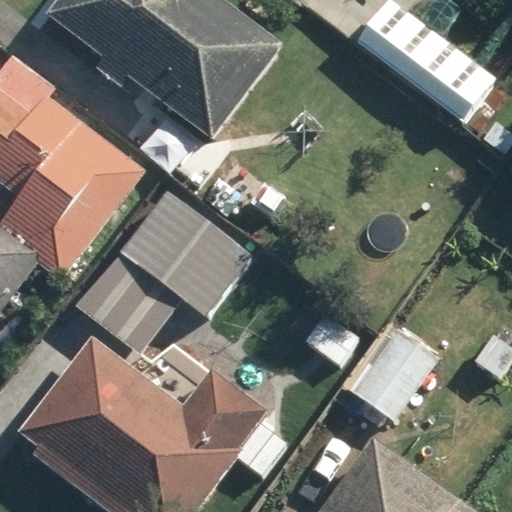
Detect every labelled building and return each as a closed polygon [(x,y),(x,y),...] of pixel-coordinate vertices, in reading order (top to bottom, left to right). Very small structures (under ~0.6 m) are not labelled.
[(211,0),(73,0),(54,25),(214,153),(288,61),(211,0)] [(393,1),(358,47),(466,129),(511,67),(511,49),(446,0),(435,0),(420,20),(393,1)] [(0,327),(43,272),(68,290),(145,182),(93,145),(95,143),(13,72),(0,87),(0,188),(21,207),(7,227),(0,221),(0,327)] [(167,200),(80,312),(142,361),(187,304),(211,325),(258,271),(198,219),(195,222),(167,200)] [(364,343),(327,319),(304,354),(341,377),(364,343)] [(444,360),(392,326),(349,392),(401,426),(444,360)] [(211,382),(185,417),(91,348),(21,442),(116,511),(211,511),(248,463),(241,458),(267,422),(211,382)] [(468,511),(376,449),(331,511),(468,511)]
